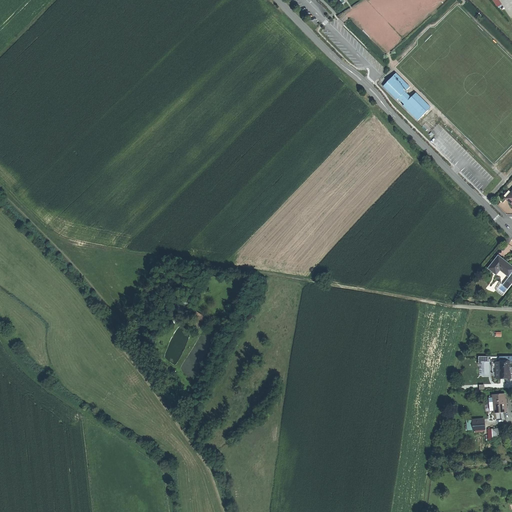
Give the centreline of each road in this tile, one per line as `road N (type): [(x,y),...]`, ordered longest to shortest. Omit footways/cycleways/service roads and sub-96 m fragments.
road 1 (track): [(511,309),(46,238)]
road 2 (track): [(0,191),(127,331),(117,342),(208,470),(222,511)]
road 3 (tertiary): [(277,0),(508,228)]
road 4 (track): [(425,511),(430,457),(472,307)]
